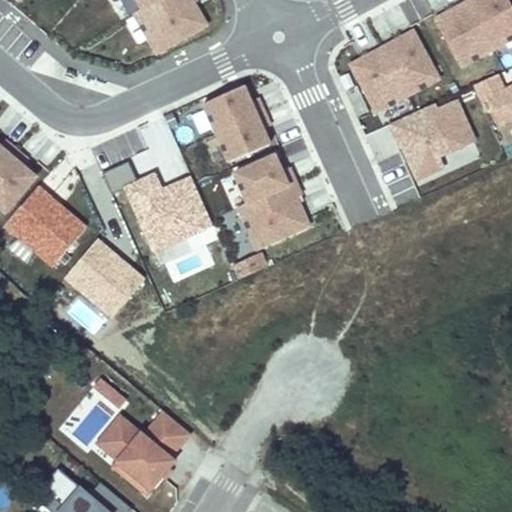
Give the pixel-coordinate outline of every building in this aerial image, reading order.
[(206,27),(190,1),(191,0),(159,0),(142,10),(133,16),(156,55),(206,27)] [(135,0),(142,10),(159,0),(135,0)] [(491,48),(465,0),(433,18),(458,65),(491,48)] [(491,48),(511,36),(511,8),(507,0),(465,0),(491,48)] [(437,77),(411,29),(380,46),(406,94),(437,77)] [(380,46),(349,63),(375,110),(406,94),(380,46)] [(501,126),(511,121),(511,87),(504,91),(499,76),(474,86),(480,100),(489,97),(501,126)] [(243,87),(203,105),(216,135),(264,113),(258,99),(250,102),(243,87)] [(498,158),(486,103),(469,107),(482,162),(498,158)] [(433,107),(394,126),(421,179),(443,168),(435,151),(447,145),(452,155),(471,146),(452,108),(437,116),(433,107)] [(269,146),(263,130),(270,127),(264,113),(216,135),(229,164),(269,146)] [(373,159),(396,154),(391,129),(367,133),(373,159)] [(0,169),(16,151),(20,146),(8,137),(0,146),(0,169)] [(0,209),(5,214),(35,178),(22,167),(27,161),(16,151),(0,169),(0,209)] [(295,183),(289,169),(281,172),(274,157),(234,175),(247,204),(295,183)] [(101,173),(110,194),(137,183),(128,162),(101,173)] [(151,182),(122,195),(150,256),(207,230),(186,184),(157,197),(151,182)] [(309,227),(296,199),(301,197),(295,183),(247,204),(238,208),(257,250),(309,227)] [(82,226),(38,188),(6,224),(51,262),(82,226)] [(266,268),(261,256),(232,268),(237,280),(266,268)] [(103,379),(95,388),(119,409),(128,400),(103,379)] [(190,435),(163,412),(142,436),(124,421),(107,441),(123,455),(117,461),(112,468),(146,497),(174,464),(169,459),(190,435)] [(123,455),(107,441),(124,421),(120,417),(96,443),(117,461),(123,455)] [(90,497),(57,470),(40,491),(62,509),(59,511),(129,511),(130,511),(100,485),(90,497)] [(59,511),(62,509),(40,491),(33,499),(47,511),(59,511)]
